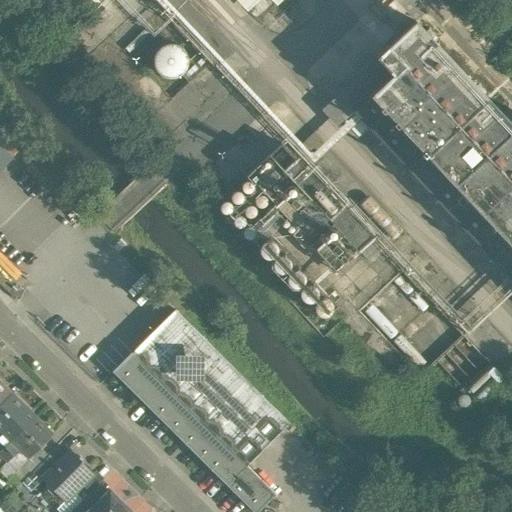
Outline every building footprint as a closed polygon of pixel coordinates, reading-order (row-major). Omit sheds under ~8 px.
[(95,0),(76,0),(86,9),(95,0)] [(511,126),(414,23),(375,60),(378,63),(330,107),(346,124),(355,116),(511,282),(511,126)] [(170,26),(132,62),(171,103),(209,67),(170,26)] [(0,168),(12,157),(0,144),(0,168)] [(372,242),(281,148),(215,212),(239,238),(271,207),(297,235),(291,241),(301,251),(308,245),(337,276),(372,242)] [(464,337),(402,273),(359,314),(421,379),(464,337)] [(289,423),(175,310),(113,372),(254,511),(257,511),(275,495),(246,466),(289,423)] [(0,405),(12,394),(0,382),(0,405)] [(12,394),(0,405),(0,430),(3,434),(0,436),(0,441),(5,447),(36,418),(12,394)] [(36,418),(5,447),(13,455),(19,450),(27,459),(52,434),(36,418)] [(57,464),(43,479),(44,480),(47,483),(45,485),(47,491),(53,497),(59,498),(61,497),(63,498),(71,490),(74,493),(93,474),(70,452),(57,464)] [(49,456),(24,482),(33,491),(44,480),(43,479),(57,464),(49,456)] [(130,511),(110,491),(88,511),(130,511)]
